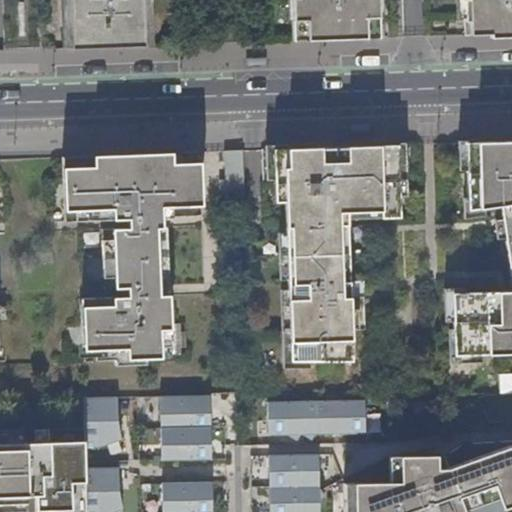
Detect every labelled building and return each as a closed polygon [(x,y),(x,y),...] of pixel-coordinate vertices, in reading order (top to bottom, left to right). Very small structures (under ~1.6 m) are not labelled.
[(64,0),(65,29),(70,29),(71,48),(144,47),(144,27),(148,26),(147,0),(64,0)] [(294,0),(287,0),(289,35),(296,35),(294,0)] [(375,0),(294,0),(296,35),(376,32),(375,0)] [(511,27),(511,0),(462,0),(463,29),(511,27)] [(511,141),(467,143),(468,210),(500,206),(511,291),(451,293),(453,355),(511,352),(511,141)] [(331,146),(273,150),(275,203),(292,202),(293,227),(286,227),(290,362),(353,361),(352,330),(365,329),(364,309),(344,310),(343,299),(350,298),(347,213),(400,211),(398,145),(331,146)] [(240,182),(239,151),(223,151),(224,182),(240,182)] [(188,153),(61,156),(63,210),(74,209),(74,221),(127,219),(160,217),(173,217),(172,206),(200,205),(199,163),(188,163),(188,153)] [(127,219),(127,228),(161,227),(160,217),(127,219)] [(127,228),(111,229),(111,239),(101,240),(102,277),(113,277),(113,288),(126,287),(167,286),(165,226),(161,227),(127,228)] [(126,287),(126,297),(167,295),(167,286),(126,287)] [(126,297),(80,298),(82,350),(93,349),(93,360),(113,359),(114,365),(144,364),(145,358),(159,357),(159,347),(170,346),(167,295),(126,297)] [(511,393),(487,394),(488,422),(511,421),(511,442),(435,468),(435,460),(398,461),(399,482),(342,483),(342,511),(486,511),(511,503),(511,393)] [(158,395),(160,459),(210,457),(208,394),(158,395)] [(83,440),(83,447),(99,446),(121,439),(117,420),(116,396),(82,397),(83,440)] [(311,442),(314,437),(364,436),(363,402),(266,404),(267,438),(302,437),(311,442)] [(0,503),(29,503),(29,494),(36,494),(36,511),(85,511),(84,468),(83,447),(83,440),(49,441),(48,429),(34,429),(35,442),(0,442),(0,503)] [(317,457),(267,458),(268,511),(318,511),(318,503),(323,499),(318,491),(317,457)] [(84,468),(85,511),(110,511),(121,507),(119,491),(118,467),(84,468)] [(161,481),(161,511),(211,511),(211,480),(161,481)]
